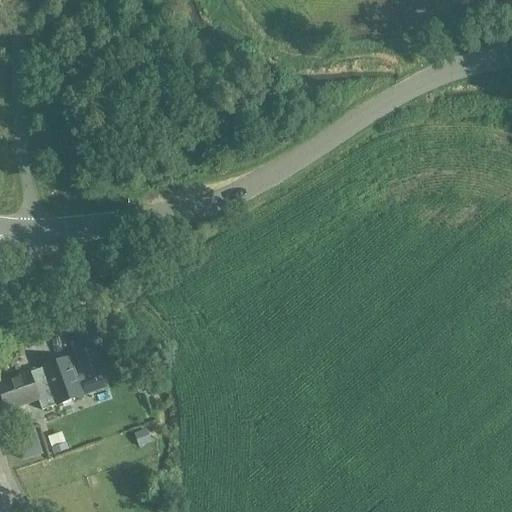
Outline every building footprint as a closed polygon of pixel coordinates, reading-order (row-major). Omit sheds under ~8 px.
[(80,318),(86,334),(87,334),(91,345),(109,339),(105,328),(103,328),(97,312),(80,318)] [(37,332),(18,339),(21,350),(41,344),(37,332)] [(113,344),(103,348),(109,364),(120,360),(113,344)] [(104,377),(95,351),(91,353),(91,354),(82,357),(82,356),(78,358),(88,384),(104,377)] [(30,376),(0,386),(0,389),(9,414),(40,403),(43,412),(57,407),(55,400),(82,390),(70,360),(43,371),(30,376)] [(145,431),(136,435),(140,448),(150,444),(145,431)] [(35,434),(16,439),(23,462),(42,456),(35,434)]
